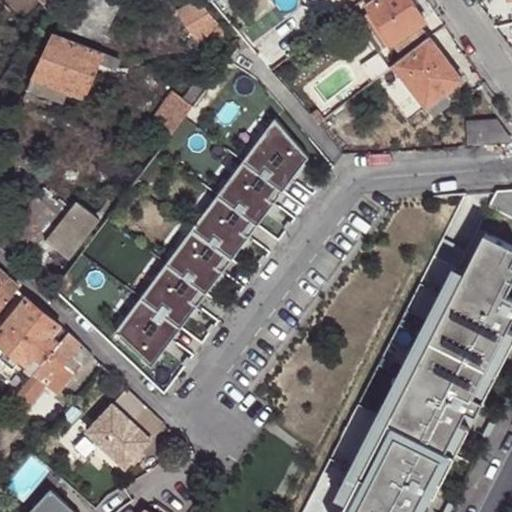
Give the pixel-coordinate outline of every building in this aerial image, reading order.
[(13,11),(2,0),(0,0),(0,21),(1,23),(13,11)] [(110,0),(77,0),(63,28),(103,44),(122,5),(110,0)] [(221,24),(202,0),(195,0),(182,11),(201,38),(211,31),(221,24)] [(409,0),(376,0),(367,6),(373,19),(367,23),(375,37),(382,32),(389,43),(361,66),(373,81),(392,65),(428,38),(420,26),(422,24),(421,18),(409,0)] [(217,41),(227,33),(221,24),(211,31),(217,41)] [(86,96),(94,77),(108,82),(115,68),(119,69),(121,62),(104,54),(56,35),(35,77),(31,90),(63,101),(68,90),(86,96)] [(448,105),(444,98),(463,84),(429,38),(428,38),(392,65),(432,117),(448,105)] [(184,100),(195,108),(213,84),(203,75),(184,100)] [(170,138),(172,138),(195,108),(184,100),(173,92),(151,122),(160,130),(170,138)] [(307,154),(272,115),(114,324),(153,359),(307,154)] [(465,148),(510,146),(509,145),(495,123),(464,126),(465,148)] [(46,181),(17,216),(40,236),(69,201),(46,181)] [(511,187),(497,189),(490,205),(511,216),(511,187)] [(79,260),(109,221),(81,199),(50,236),(79,260)] [(511,241),(511,240),(476,222),(457,262),(339,496),(331,511),(417,511),(421,504),(411,498),(418,485),(430,491),(465,420),(454,415),(461,403),(472,408),(511,328),(511,324),(503,319),(509,308),(511,309),(511,291),(501,285),(511,260),(511,257),(506,255),(511,241)] [(58,288),(79,260),(50,236),(27,261),(58,288)] [(339,496),(457,262),(445,257),(328,490),(339,496)] [(0,314),(20,289),(1,274),(0,272),(0,314)] [(27,300),(7,326),(4,324),(0,328),(0,350),(3,353),(0,359),(0,360),(11,370),(17,364),(33,377),(36,373),(70,333),(27,300)] [(31,404),(47,383),(59,392),(74,374),(81,365),(83,366),(94,355),(83,347),(70,333),(36,373),(33,377),(19,394),(31,404)] [(128,387),(114,403),(152,439),(167,423),(128,387)] [(152,439),(114,403),(89,431),(127,467),(152,439)] [(56,484),(30,511),(78,511),(69,503),(72,499),(56,484)] [(86,511),(72,499),(69,503),(78,511),(86,511)]
